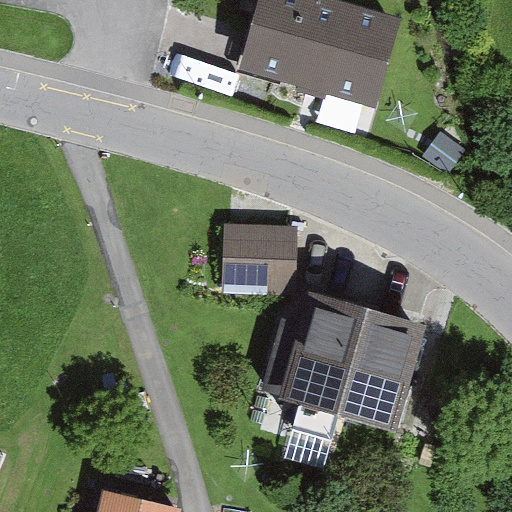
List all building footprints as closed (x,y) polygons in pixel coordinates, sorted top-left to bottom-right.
[(403,23),(320,0),(260,0),(240,72),(378,111),(403,23)] [(442,133),(424,158),(451,177),(469,152),(442,133)] [(297,230),(226,227),(223,291),(295,294),(297,230)] [(427,328),(309,295),(300,324),(282,319),(260,398),(396,436),(427,328)] [(182,511),(183,511),(106,492),(100,511),(182,511)]
